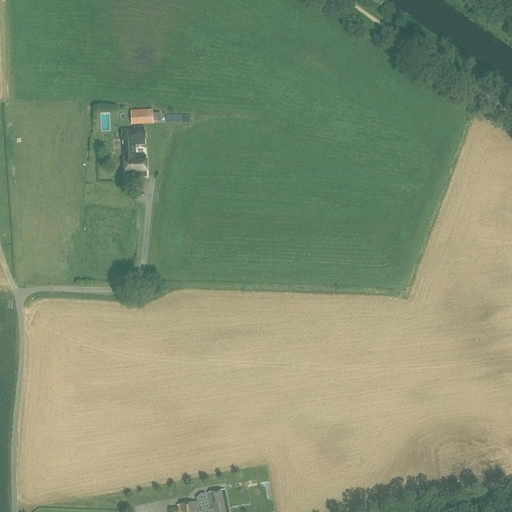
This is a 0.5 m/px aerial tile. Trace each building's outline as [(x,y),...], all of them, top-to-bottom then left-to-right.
[(153,124),(152,109),(130,111),(131,125),(153,124)] [(123,156),(124,178),(147,176),(146,155),(137,156),(136,143),(145,142),(144,127),(122,129),(123,156)] [(213,481),(214,488),(222,487),(222,480),(213,481)] [(200,491),(208,489),(206,482),(198,484),(200,491)] [(229,511),(225,490),(207,493),(210,511),(229,511)] [(196,498),(198,511),(210,511),(206,493),(200,494),(196,498)] [(198,511),(196,502),(177,505),(178,511),(198,511)]
